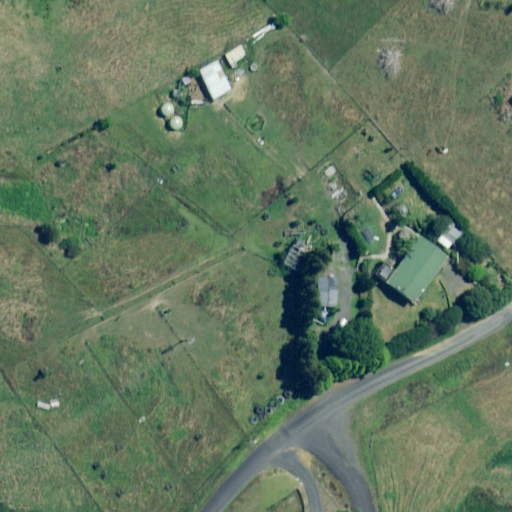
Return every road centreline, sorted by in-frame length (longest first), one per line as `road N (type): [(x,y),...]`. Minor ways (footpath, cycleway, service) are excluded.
road 1 (unclassified): [(299,422),(511,314)]
road 2 (unclassified): [(214,511),(299,422)]
